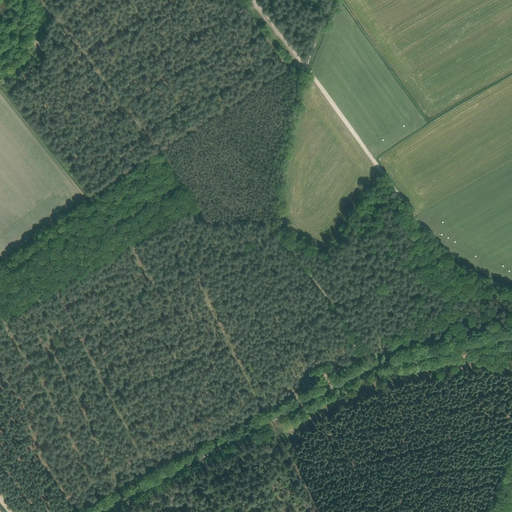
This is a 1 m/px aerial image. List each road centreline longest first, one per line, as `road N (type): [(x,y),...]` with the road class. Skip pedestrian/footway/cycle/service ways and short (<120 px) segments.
road 1 (track): [(447,260),(425,258),(114,404),(79,337),(0,379)]
road 2 (track): [(375,365),(274,228),(79,337),(51,288)]
road 3 (unclassified): [(100,511),(375,365),(511,338)]
road 4 (track): [(447,260),(303,65)]
road 5 (track): [(298,479),(511,420)]
road 6 (track): [(39,439),(114,404),(153,483)]
